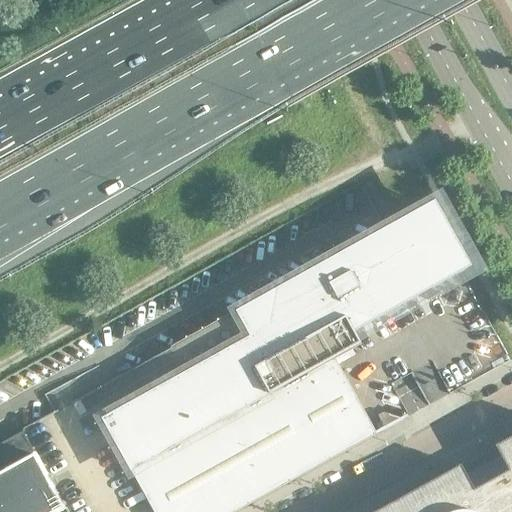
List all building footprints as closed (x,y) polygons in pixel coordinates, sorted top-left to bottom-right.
[(373,323),(462,273),(489,259),(453,193),(426,208),(318,267),(171,348),(213,425),(131,470),(154,511),(238,511),(378,434),(336,359),(362,344),(356,332),(364,328),(364,329),(365,329),(366,330),(367,330),(369,330),(370,330),(371,330),(372,329),(372,328),(373,327),(373,326),(373,325),(373,324),(373,323)] [(125,395),(166,375),(157,357),(116,378),(125,395)] [(432,361),(393,383),(411,413),(449,391),(432,361)] [(0,444),(0,511),(61,511),(67,509),(24,432),(0,444)] [(462,463),(372,511),(511,511),(511,435),(499,443),(511,466),(475,486),(462,463)]
